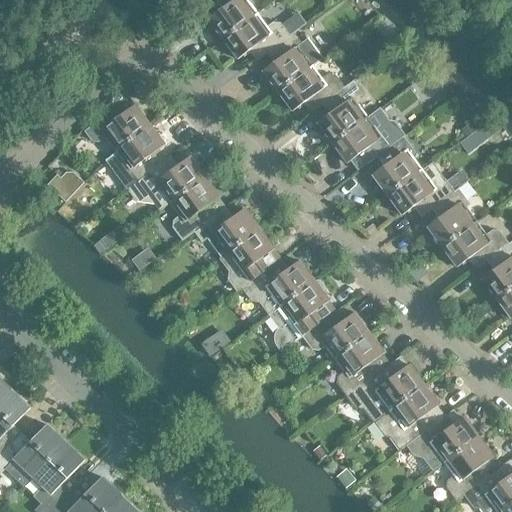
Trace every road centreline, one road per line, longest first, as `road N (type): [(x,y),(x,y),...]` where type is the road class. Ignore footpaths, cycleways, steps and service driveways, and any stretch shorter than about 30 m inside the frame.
road 1 (residential): [(511,400),(142,57),(121,62),(0,187)]
road 2 (residential): [(195,508),(0,315)]
